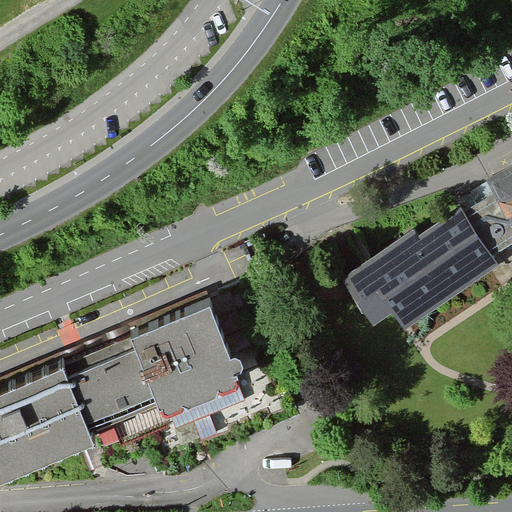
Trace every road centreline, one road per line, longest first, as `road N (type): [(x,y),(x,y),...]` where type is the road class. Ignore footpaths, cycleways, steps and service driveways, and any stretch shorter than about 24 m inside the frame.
road 1 (residential): [(0,323),(370,167),(511,91)]
road 2 (unclassified): [(0,234),(86,190),(165,134),(227,75),(282,0)]
road 3 (residential): [(0,504),(239,481),(305,497),(323,511)]
